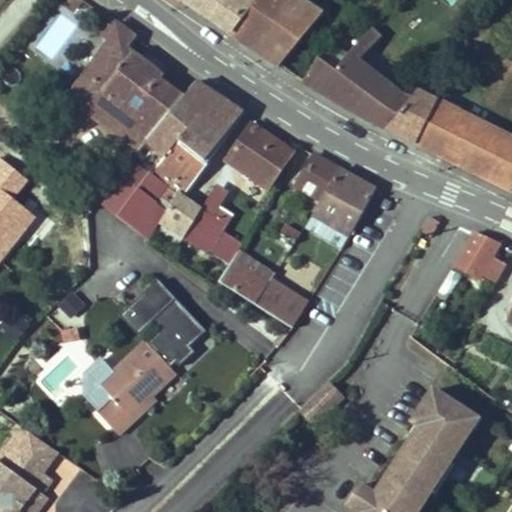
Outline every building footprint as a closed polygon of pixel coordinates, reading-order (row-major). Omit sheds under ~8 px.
[(300,0),(183,0),(182,2),(279,66),(321,13),(300,0)] [(115,24),(106,18),(95,33),(103,39),(115,24)] [(126,49),(134,38),(115,24),(103,39),(108,43),(66,98),(136,152),(181,98),(158,80),(161,76),(126,49)] [(379,37),(370,28),(346,56),(333,71),(319,59),(302,81),(327,97),(386,129),(407,100),(356,60),(379,37)] [(319,59),(333,71),(346,56),(331,44),(319,59)] [(176,141),(212,92),(195,81),(181,98),(136,152),(158,169),(179,143),(176,141)] [(436,102),(414,91),(407,100),(386,129),(414,143),(436,102)] [(206,164),(245,113),(212,92),(176,141),(179,143),(206,164)] [(436,102),(414,143),(433,153),(456,112),(436,102)] [(433,153),(511,192),(511,138),(456,112),(433,153)] [(266,189),(291,153),(251,125),(225,160),(266,189)] [(179,143),(158,169),(161,172),(155,179),(178,194),(181,189),(185,192),(206,164),(179,143)] [(320,201),(338,169),(314,156),(299,181),(290,177),(287,182),(320,201)] [(311,215),(347,237),(374,190),(338,169),(320,201),(311,215)] [(155,179),(152,177),(149,175),(127,202),(159,225),(160,222),(178,194),(155,179)] [(206,254),(224,225),(178,194),(160,222),(181,239),(206,254)] [(0,228),(10,216),(0,208),(0,228)] [(304,227),(339,250),(347,237),(311,215),(304,227)] [(160,222),(159,225),(154,233),(175,249),(181,239),(160,222)] [(279,235),(293,244),(299,235),(285,225),(279,235)] [(482,244),(472,237),(463,251),(473,257),(482,244)] [(111,260),(128,270),(134,260),(118,249),(111,260)] [(273,277),(237,253),(219,282),(255,304),(270,280),(273,277)] [(142,265),(134,260),(128,270),(135,275),(142,265)] [(270,280),(255,304),(291,328),(306,304),(270,280)] [(129,415),(173,373),(167,367),(172,362),(177,367),(193,351),(187,346),(202,331),(154,281),(118,315),(136,334),(151,320),(160,328),(145,343),(143,341),(99,384),(111,396),(95,412),(118,435),(134,420),(129,415)] [(85,305),(71,294),(69,295),(85,305)] [(73,318),(85,305),(69,295),(60,305),(73,318)] [(0,326),(12,339),(26,325),(13,312),(0,324),(0,326)] [(61,343),(77,341),(75,330),(59,332),(61,343)] [(336,400),(341,395),(329,382),(323,387),(336,400)] [(336,400),(323,387),(300,410),(313,423),(336,400)] [(444,460),(448,463),(471,429),(457,420),(462,411),(432,390),(411,423),(415,426),(409,434),(411,436),(416,441),(369,511),(416,511),(430,490),(426,487),(444,460)] [(457,420),(471,429),(474,431),(482,420),(466,409),(462,411),(457,420)] [(369,511),(416,441),(411,436),(372,495),(356,484),(343,503),(356,511),(369,511)] [(0,511),(29,511),(31,510),(34,511),(35,511),(46,499),(41,495),(25,484),(36,470),(5,448),(0,454),(0,511)] [(434,493),(453,466),(448,463),(444,460),(426,487),(430,490),(434,493)] [(51,481),(36,470),(25,484),(41,495),(51,481)]
